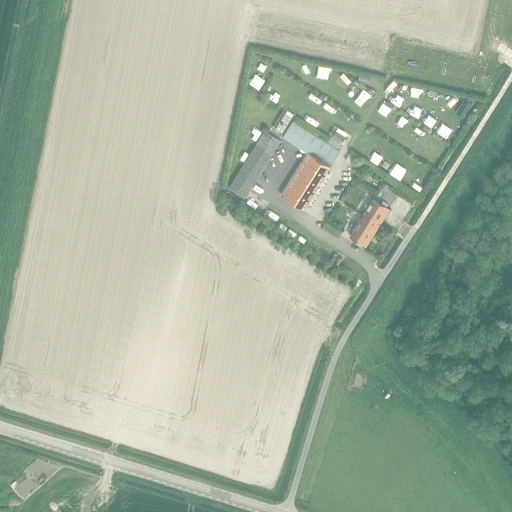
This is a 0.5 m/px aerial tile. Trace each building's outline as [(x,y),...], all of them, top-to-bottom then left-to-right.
[(261,64),(258,70),(265,73),(268,68),(261,64)] [(255,68),(247,80),(256,86),(264,75),(255,68)] [(330,77),(343,84),(348,75),(336,68),(330,77)] [(302,95),(307,84),(297,80),(292,90),(302,95)] [(269,82),(263,91),(274,97),(279,88),(269,82)] [(302,116),(313,121),(317,112),(306,107),(302,116)] [(285,113),(275,129),(282,133),(292,117),(285,113)] [(339,150),(292,121),(282,137),(307,152),(280,194),(303,208),(339,150)] [(249,125),(245,132),(254,136),(257,130),(249,125)] [(245,197),(280,140),(264,130),(229,187),(245,197)] [(335,130),(331,137),(341,143),(345,136),(335,130)] [(432,134),(427,142),(437,149),(443,141),(432,134)] [(235,152),(241,156),(246,146),(240,143),(235,152)] [(377,160),(380,150),(369,146),(365,156),(377,160)] [(349,154),(345,160),(354,166),(358,160),(349,154)] [(400,175),(403,164),(393,161),(389,172),(400,175)] [(408,172),(405,181),(416,186),(419,177),(408,172)] [(380,194),(384,188),(378,183),(373,188),(380,194)] [(373,198),(361,217),(377,228),(389,208),(373,198)] [(361,217),(350,234),(366,244),(377,228),(361,217)]
